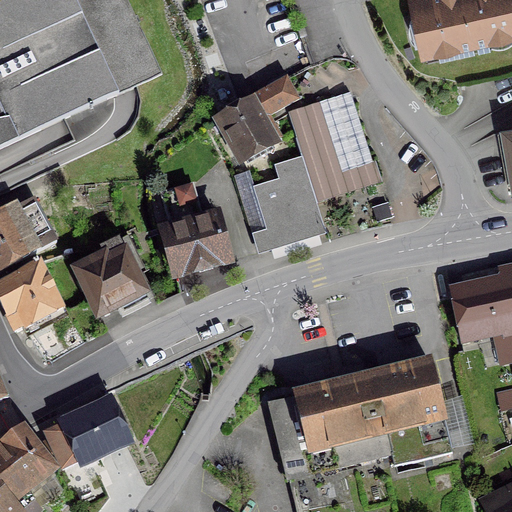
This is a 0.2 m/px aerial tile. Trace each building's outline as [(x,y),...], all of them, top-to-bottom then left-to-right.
[(0,0),(0,146),(65,117),(70,127),(77,141),(101,127),(112,111),(113,96),(127,89),(162,74),(128,0),(0,0)] [(511,0),(429,0),(420,2),(432,63),(511,48),(511,0)] [(278,56),(248,71),(257,90),(287,75),(278,56)] [(218,120),(243,161),(281,137),(267,114),(297,95),(287,78),(218,120)] [(239,182),(258,244),(314,227),(306,199),(377,178),(352,96),(291,114),(306,162),(239,182)] [(511,124),(501,126),(511,186),(511,124)] [(159,196),(181,273),(224,261),(202,184),(159,196)] [(0,220),(0,260),(10,278),(39,261),(59,250),(32,202),(0,220)] [(122,248),(78,269),(98,312),(121,302),(125,309),(146,299),(122,248)] [(0,282),(0,293),(20,332),(64,309),(39,261),(10,278),(0,282)] [(511,279),(466,291),(479,346),(499,341),(507,374),(511,372),(511,396),(501,399),(505,415),(511,413),(511,279)] [(314,396),(274,407),(300,511),(333,511),(327,484),(452,453),(431,368),(314,396)] [(44,434),(47,442),(59,471),(125,443),(109,404),(44,434)] [(26,432),(0,453),(0,484),(24,511),(28,511),(37,503),(30,491),(59,471),(47,442),(39,448),(26,432)] [(0,506),(6,511),(24,511),(0,484),(0,506)] [(86,511),(72,496),(55,511),(86,511)] [(511,511),(511,497),(491,507),(493,511),(511,511)]
